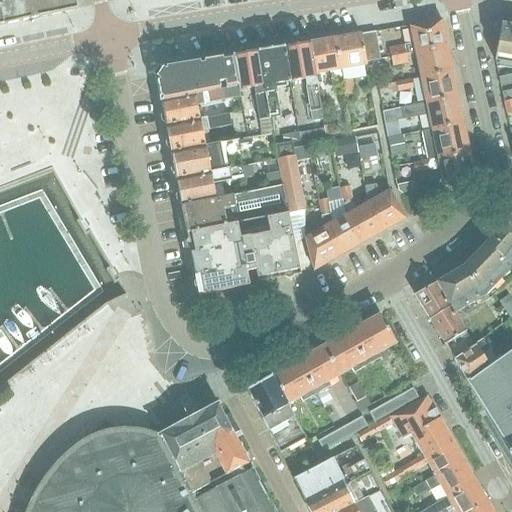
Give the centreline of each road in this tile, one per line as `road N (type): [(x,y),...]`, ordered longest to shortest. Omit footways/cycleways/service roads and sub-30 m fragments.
road 1 (residential): [(201,342),(170,312),(156,284),(108,37)]
road 2 (residential): [(511,501),(382,275)]
road 3 (residential): [(108,37),(322,0)]
road 4 (residential): [(201,342),(282,328),(382,275)]
road 5 (residential): [(499,186),(456,0)]
road 6 (residential): [(382,275),(499,186)]
road 7 (residential): [(230,396),(291,511)]
